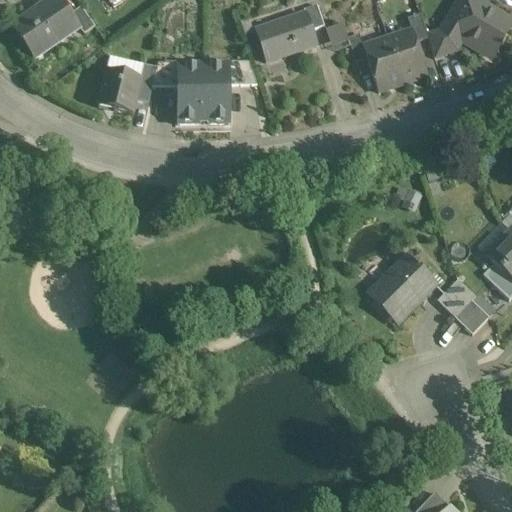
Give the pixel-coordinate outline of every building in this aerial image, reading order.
[(57,0),(54,0),(10,30),(33,63),(78,32),(79,32),(70,18),(57,0)] [(487,10),(470,0),(462,0),(455,12),(459,20),(450,34),(450,35),(463,43),(475,50),(474,51),(488,59),(496,46),(502,46),(505,41),(502,36),(507,28),(485,14),(487,10)] [(317,9),(303,13),(305,18),(306,18),(312,34),(324,30),(317,9)] [(94,31),(80,11),(70,18),(79,32),(78,32),(83,39),(94,31)] [(419,16),(407,21),(411,33),(412,33),(416,45),(427,41),(419,16)] [(305,18),(254,35),(265,66),(317,49),(312,34),(306,18),(305,18)] [(450,34),(444,30),(443,31),(426,37),(434,61),(456,54),(463,43),(450,35),(450,34)] [(411,33),(387,42),(402,87),(427,79),(416,45),(412,33),(411,33)] [(358,37),(347,41),(355,65),(366,61),(363,50),(358,37)] [(363,50),(366,61),(378,95),(402,87),(387,42),(363,50)] [(256,90),(248,66),(227,66),(227,68),(228,68),(228,90),(256,90)] [(177,67),(157,67),(156,71),(151,91),(177,91),(177,69),(177,67)] [(228,90),(228,68),(227,68),(177,69),(177,91),(177,129),(197,129),(197,127),(208,127),(208,129),(228,129),(228,90)] [(140,83),(106,74),(97,111),(132,119),(140,83)] [(395,212),(418,211),(417,194),(395,195),(395,212)] [(511,232),(486,260),(511,285),(511,232)] [(406,262),(368,300),(397,329),(435,290),(417,273),(420,271),(414,266),(412,268),(406,262)] [(457,284),(436,306),(454,323),(470,305),(474,301),(457,284)] [(488,322),(470,305),(454,323),(471,339),(488,322)] [(434,496),(418,511),(440,511),(445,507),(434,496)] [(392,500),(381,511),(396,511),(400,508),(392,500)]
